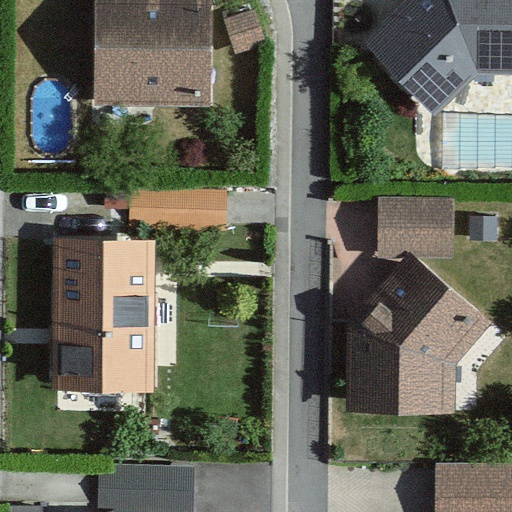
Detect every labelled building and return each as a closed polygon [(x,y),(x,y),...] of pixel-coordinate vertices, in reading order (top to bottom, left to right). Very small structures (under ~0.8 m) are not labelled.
[(511,0),(408,0),(358,46),(432,116),(474,77),(511,77),(511,0)] [(203,6),(94,5),(93,106),(202,107),(203,6)] [(222,25),(234,58),(259,50),(247,16),(222,25)] [(214,198),(129,198),(129,229),(214,229),(214,198)] [(378,204),(378,254),(446,254),(446,204),(378,204)] [(145,243),(51,242),(50,388),(145,389),(145,243)] [(483,326),(407,259),(345,328),(348,410),(447,408),(447,365),(483,326)]
